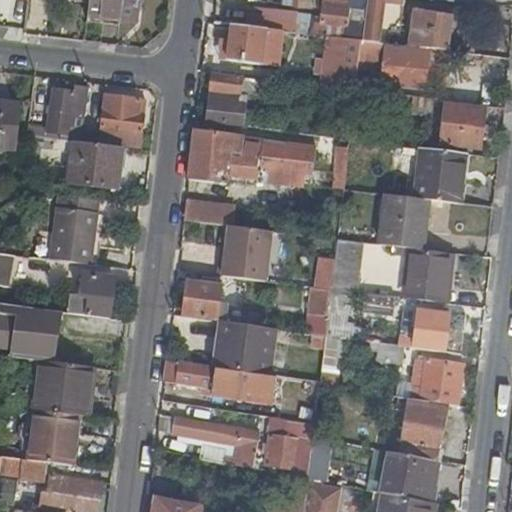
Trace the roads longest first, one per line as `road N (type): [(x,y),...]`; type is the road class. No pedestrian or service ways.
road 1 (residential): [(119,511),(174,76)]
road 2 (residential): [(484,511),(511,268)]
road 3 (residential): [(174,76),(0,54)]
